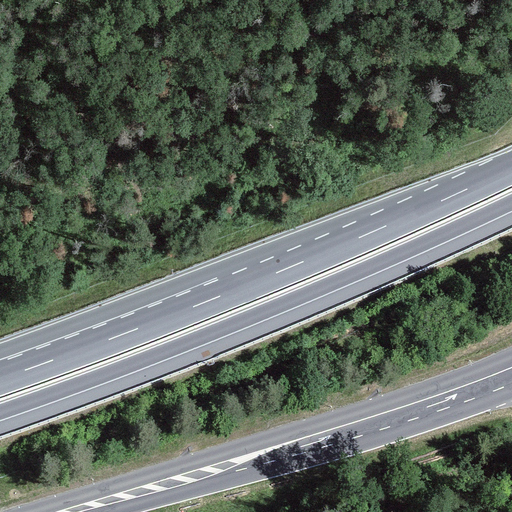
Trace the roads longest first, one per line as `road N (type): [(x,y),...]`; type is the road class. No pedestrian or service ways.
road 1 (trunk): [(511,167),(207,301),(0,379)]
road 2 (trunk): [(0,412),(302,296),(511,202)]
road 3 (secondary): [(511,376),(70,511)]
